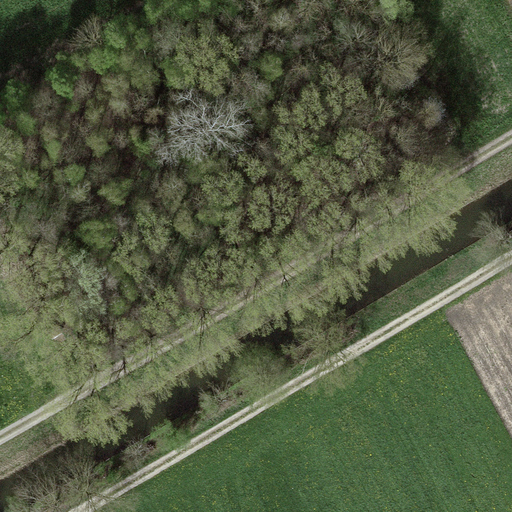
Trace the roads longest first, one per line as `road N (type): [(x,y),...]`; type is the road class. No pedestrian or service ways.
road 1 (track): [(511,139),(0,442)]
road 2 (track): [(511,276),(126,511)]
